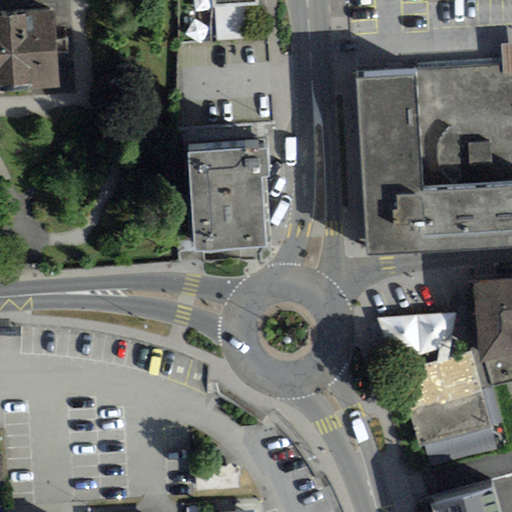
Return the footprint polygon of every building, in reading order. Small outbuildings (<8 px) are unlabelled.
[(54,10),(0,14),(0,93),(60,89),(54,10)] [(503,65),(416,70),(423,190),(511,185),(511,43),(501,44),(503,65)] [(416,70),(356,73),(364,257),(511,249),(511,185),(423,190),(416,70)] [(267,147),(187,154),(194,252),(266,246),(262,177),(269,176),(267,147)] [(511,278),(472,282),(480,363),(485,362),(490,386),(511,380),(511,278)] [(398,370),(417,446),(425,445),(491,427),(471,352),(398,370)] [(497,451),(491,427),(425,445),(431,469),(497,451)] [(498,511),(492,488),(431,504),(433,511),(498,511)]
